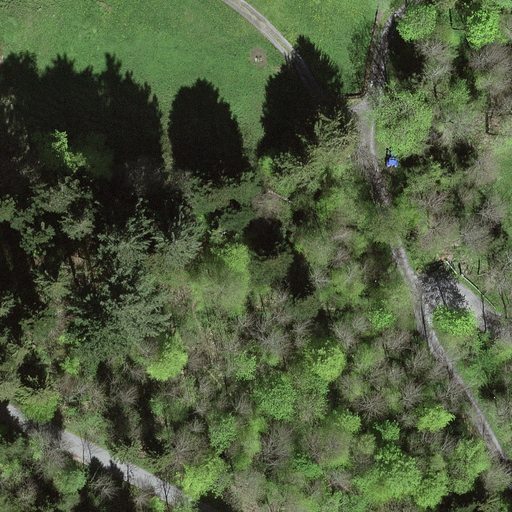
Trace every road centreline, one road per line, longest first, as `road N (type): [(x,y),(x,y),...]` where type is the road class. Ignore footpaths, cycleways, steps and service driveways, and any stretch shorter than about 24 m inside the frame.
road 1 (track): [(511,482),(431,342),(375,178),(369,107),(381,42),(415,0)]
road 2 (unclassified): [(208,511),(0,413)]
road 3 (track): [(369,107),(218,0)]
